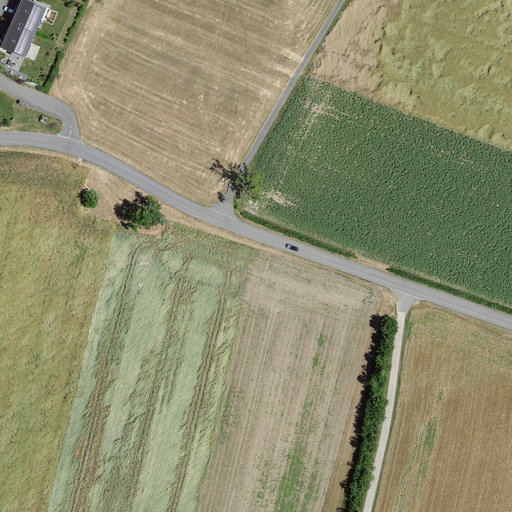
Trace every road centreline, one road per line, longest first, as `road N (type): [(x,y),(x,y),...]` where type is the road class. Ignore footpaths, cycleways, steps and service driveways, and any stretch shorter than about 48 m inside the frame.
road 1 (tertiary): [(511,323),(244,230),(68,146)]
road 2 (track): [(367,511),(406,286)]
